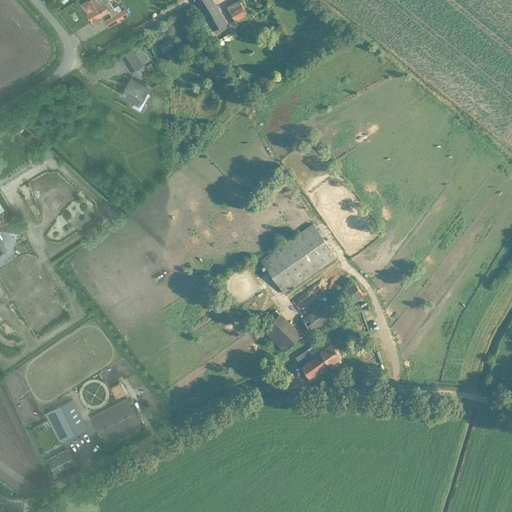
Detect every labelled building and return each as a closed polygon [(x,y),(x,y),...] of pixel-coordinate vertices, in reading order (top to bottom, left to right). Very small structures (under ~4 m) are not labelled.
[(105,5),(109,2),(107,0),(89,0),(81,5),(87,14),(86,15),(86,16),(87,16),(91,23),(92,22),(93,25),(99,22),(97,19),(109,12),(105,5)] [(198,0),(196,2),(214,30),(217,34),(230,26),(213,0),(198,0)] [(240,0),(228,7),(236,21),(248,15),(240,0)] [(127,16),(124,10),(105,21),(109,27),(120,20),(121,21),(122,21),(121,20),(127,16)] [(238,41),(245,38),(243,33),(226,40),(229,46),(239,42),(238,41)] [(142,65),(132,49),(121,56),(131,72),(142,65)] [(138,105),(148,88),(131,79),(122,95),(138,105)] [(9,205),(0,210),(0,214),(4,221),(15,214),(9,205)] [(285,293),(338,256),(315,223),(262,259),(285,293)] [(354,282),(302,318),(312,332),(364,296),(354,282)] [(281,314),(264,330),(285,352),(301,335),(281,314)] [(314,357),(302,366),(311,380),(324,371),(323,370),(342,357),(332,342),(312,355),(314,357)] [(90,418),(104,445),(141,427),(127,399),(90,418)] [(45,413),(60,442),(86,428),(72,400),(45,413)] [(47,460),(54,473),(74,463),(67,449),(47,460)]
